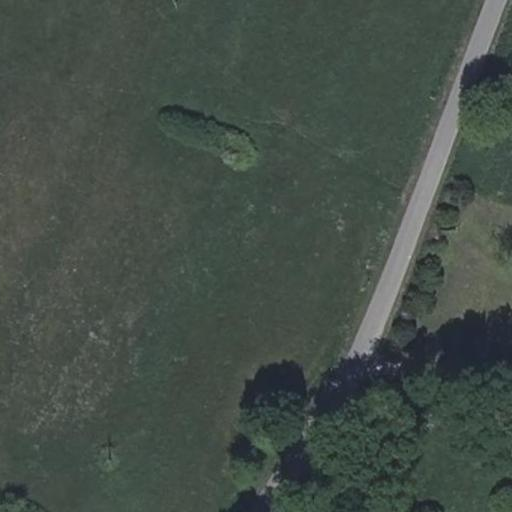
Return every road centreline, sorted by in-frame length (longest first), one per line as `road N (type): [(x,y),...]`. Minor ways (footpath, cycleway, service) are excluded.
road 1 (tertiary): [(503,0),(363,362),(269,511)]
road 2 (track): [(363,362),(511,377)]
